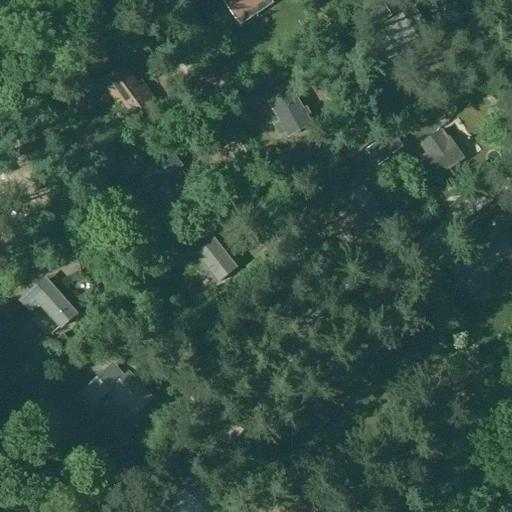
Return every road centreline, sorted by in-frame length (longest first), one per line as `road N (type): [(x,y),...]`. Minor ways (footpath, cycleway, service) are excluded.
road 1 (track): [(288,511),(52,211),(0,119)]
road 2 (track): [(317,304),(149,2)]
road 3 (track): [(317,304),(417,248),(511,178)]
road 4 (track): [(152,0),(0,102)]
road 5 (track): [(232,450),(317,304)]
